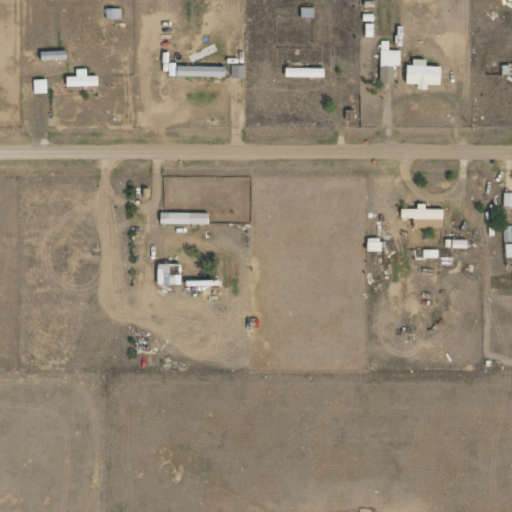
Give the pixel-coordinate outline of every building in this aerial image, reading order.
[(398,66),(398,51),(387,51),(388,42),(379,42),(378,84),(392,84),(392,66),(398,66)] [(436,86),(437,67),(423,67),(423,60),(410,60),(410,66),(403,66),(402,84),(414,85),(414,90),(424,90),(424,85),(436,86)] [(178,76),(227,77),(227,67),(178,66),(178,76)] [(78,69),(78,76),(69,77),(69,87),(101,86),(100,76),(89,76),(89,69),(78,69)] [(48,79),(34,80),(35,94),(49,93),(48,79)] [(419,209),(404,209),(403,218),(415,218),(415,228),(445,229),(445,208),(419,207),(419,209)] [(211,213),(163,213),(163,224),(211,224),(211,213)] [(383,251),(383,239),(369,239),(369,251),(383,251)]
